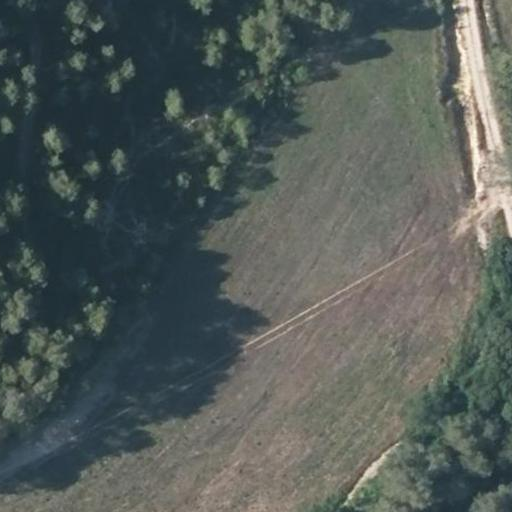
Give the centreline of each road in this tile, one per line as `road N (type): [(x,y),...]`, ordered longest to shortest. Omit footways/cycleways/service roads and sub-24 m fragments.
road 1 (track): [(336,511),(415,442),(473,356),(487,232),(472,65)]
road 2 (track): [(462,0),(511,222)]
